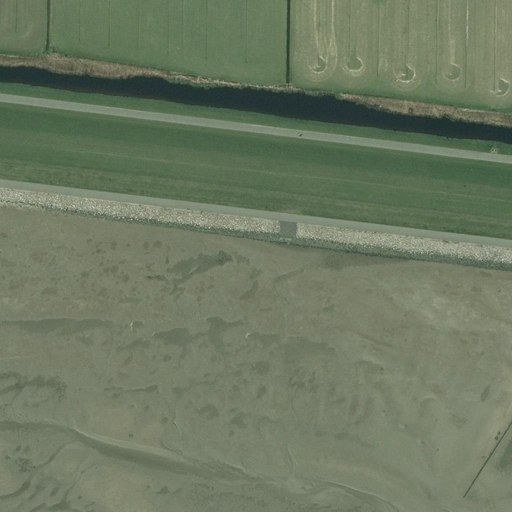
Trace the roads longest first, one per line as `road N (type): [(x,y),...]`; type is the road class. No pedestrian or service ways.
road 1 (unclassified): [(511,163),(0,100)]
road 2 (unclassified): [(0,188),(511,250)]
